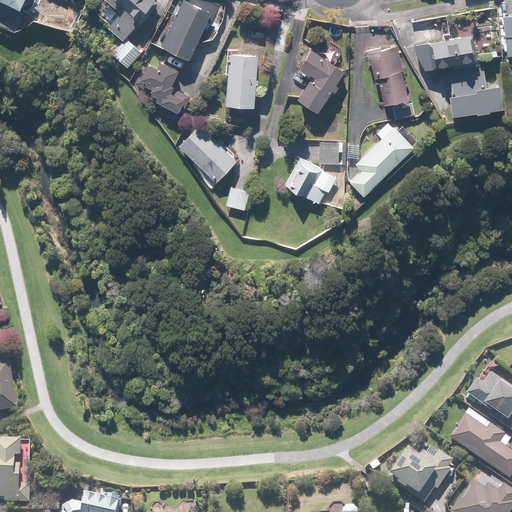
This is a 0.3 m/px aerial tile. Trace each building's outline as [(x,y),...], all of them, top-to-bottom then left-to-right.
[(22,0),(0,0),(0,3),(17,12),(22,0)] [(108,0),(97,13),(109,24),(107,27),(124,41),(139,24),(136,21),(153,1),(151,0),(108,0)] [(211,10),(190,0),(181,0),(158,47),(186,61),(211,10)] [(511,14),(498,16),(503,48),(511,46),(511,14)] [(471,67),(469,50),(495,46),(492,28),(479,30),(477,20),(454,23),(456,39),(426,44),(430,67),(452,63),(453,70),(471,67)] [(139,55),(126,40),(110,54),(124,69),(139,55)] [(370,51),(375,84),(378,84),(382,105),(400,102),(400,106),(407,105),(397,47),(370,51)] [(238,52),(228,51),(223,105),(253,107),(257,56),(238,55),(238,52)] [(342,72),(323,59),(295,101),(314,114),(329,91),(332,93),(336,87),(333,85),(342,72)] [(153,68),(142,64),(134,85),(152,92),(149,101),(154,103),(152,107),(181,118),(190,96),(171,88),(172,86),(169,85),(175,70),(156,62),(153,68)] [(481,68),(448,73),(452,97),(448,98),(451,117),(475,113),(476,116),(487,114),(487,112),(500,110),(497,87),(485,89),(481,68)] [(362,197),(412,148),(410,146),(415,141),(400,126),(395,131),(391,127),(390,129),(385,124),(375,134),(380,139),(354,166),(360,172),(348,183),(362,197)] [(235,162),(197,125),(176,146),(193,162),(191,164),(213,185),(235,162)] [(338,142),(319,142),(318,163),(338,164),(338,142)] [(335,179),(298,158),(281,188),(294,195),(291,201),(306,209),(310,201),(319,206),(335,179)] [(247,190),(230,185),(225,206),(242,210),(247,190)] [(0,412),(13,410),(11,396),(10,392),(5,362),(0,363),(0,412)] [(491,411),(488,417),(511,432),(511,387),(490,373),(482,386),(474,380),(465,394),(491,411)] [(462,416),(447,439),(508,479),(511,473),(511,452),(498,443),(503,435),(489,425),(485,431),(462,416)] [(0,497),(1,498),(1,503),(27,505),(28,486),(20,485),(21,469),(15,468),(16,457),(19,458),(20,441),(0,440),(0,497)] [(418,456),(405,447),(384,480),(427,508),(451,471),(446,468),(451,460),(430,445),(425,452),(422,450),(418,456)] [(482,489),(471,481),(451,511),(508,511),(511,507),(511,492),(501,486),(497,492),(485,484),(482,489)] [(82,493),(80,504),(70,502),(62,507),(61,511),(116,511),(119,499),(82,493)]
